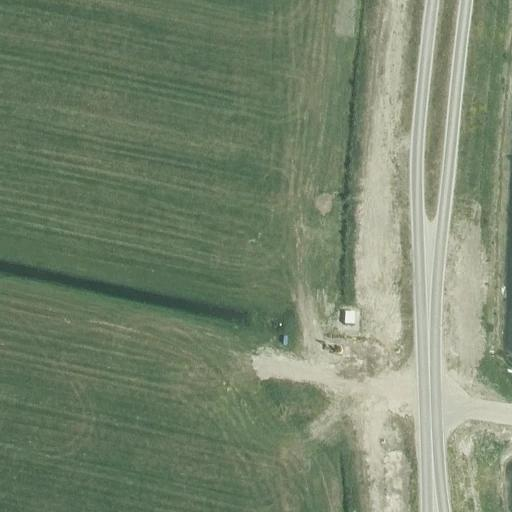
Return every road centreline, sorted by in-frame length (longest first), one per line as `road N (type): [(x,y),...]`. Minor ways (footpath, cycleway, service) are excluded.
road 1 (tertiary): [(427,391),(466,0)]
road 2 (tertiary): [(432,0),(416,211),(427,391)]
road 3 (track): [(258,361),(511,417)]
